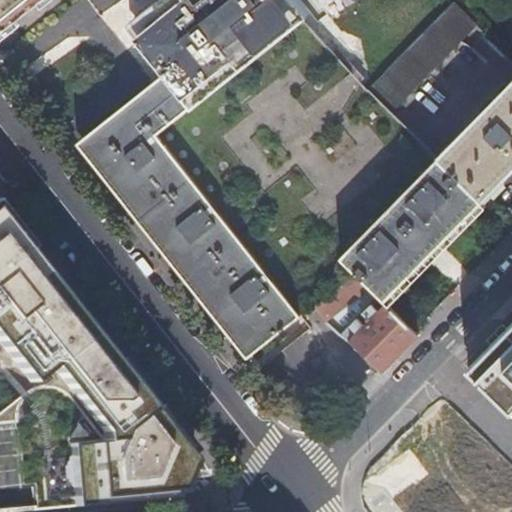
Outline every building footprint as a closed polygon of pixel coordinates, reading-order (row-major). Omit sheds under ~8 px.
[(0,0),(0,29),(37,0),(0,0)] [(436,156),(390,110),(368,88),(302,17),(309,11),(300,0),(159,0),(157,2),(154,0),(136,15),(138,18),(132,22),(171,72),(80,145),(246,356),(315,304),(357,273),(371,287),(384,299),(481,200),(436,156)] [(390,110),(475,25),(452,2),(368,88),(390,110)] [(507,183),(503,179),(511,169),(511,80),(436,156),(481,200),(484,198),(489,202),(507,183)] [(390,304),(488,206),(481,200),(384,299),(387,301),(390,304)] [(0,410),(0,423),(15,421),(15,419),(14,417),(14,415),(15,413),(15,412),(16,407),(18,403),(21,399),(23,396),(32,390),(37,388),(42,387),(48,388),(51,388),(54,389),(56,390),(59,392),(62,393),(65,394),(66,395),(102,441),(117,439),(120,434),(157,404),(152,398),(147,402),(14,235),(19,230),(0,206),(0,342),(28,378),(49,361),(60,375),(44,386),(41,385),(38,384),(35,385),(32,385),(30,386),(27,388),(0,410)] [(357,273),(315,304),(327,318),(371,287),(357,273)] [(350,338),(382,370),(419,333),(390,304),(387,301),(377,311),(369,304),(361,312),(369,319),(363,324),(356,317),(341,333),(348,340),(350,338)] [(511,321),(467,368),(510,411),(511,409),(511,321)] [(0,511),(11,511),(171,497),(170,485),(182,459),(193,450),(157,404),(120,434),(117,439),(102,441),(66,395),(65,394),(62,393),(59,392),(56,390),(54,389),(51,388),(48,388),(42,387),(37,388),(32,390),(23,396),(21,399),(18,403),(16,407),(15,412),(15,413),(14,415),(14,417),(15,419),(15,421),(0,423),(0,511)]
